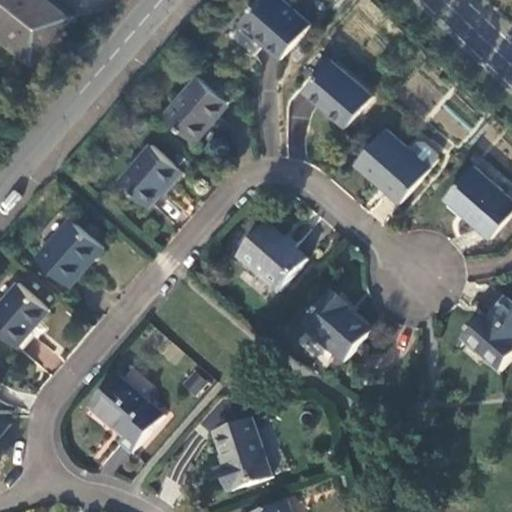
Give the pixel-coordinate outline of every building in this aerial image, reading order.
[(0,0),(0,34),(43,63),(79,11),(62,0),(0,0)] [(309,27),(277,0),(260,0),(234,30),(260,53),(266,47),(272,52),(281,60),(309,27)] [(374,96),(330,59),(303,92),(320,106),(347,128),(374,96)] [(225,102),(196,78),(164,117),(196,144),(209,128),(205,125),(214,115),(225,102)] [(429,172),(384,133),(356,165),(378,185),(401,205),(429,172)] [(184,172),(153,146),(121,184),(150,208),(162,192),(170,183),(173,185),(184,172)] [(511,216),(511,201),(472,167),(446,198),(470,219),(493,239),(511,216)] [(104,249),(71,220),(38,258),(70,287),(89,266),(104,249)] [(289,248),(269,230),(241,261),(280,295),(307,264),(289,248)] [(48,311),(18,286),(0,307),(0,331),(17,346),(34,327),(48,311)] [(304,330),(344,364),(369,334),(354,321),(345,313),(349,308),(333,295),(304,330)] [(511,359),(511,302),(505,297),(493,311),(484,321),(480,318),(455,347),(459,351),(468,340),(485,354),(483,356),(502,372),(511,359)] [(193,372),(183,387),(197,396),(207,381),(193,372)] [(164,418),(121,383),(108,398),(104,395),(91,411),(111,427),(125,439),(120,445),(133,456),(164,418)] [(271,480),(251,423),(215,436),(227,470),(222,472),(225,481),(230,494),(271,480)]
